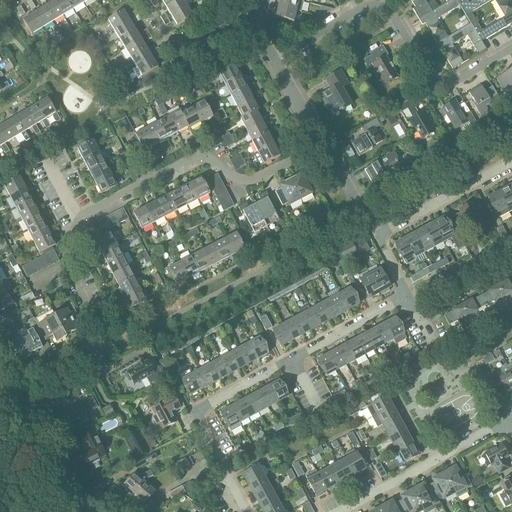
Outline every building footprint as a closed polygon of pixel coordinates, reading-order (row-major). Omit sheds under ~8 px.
[(31,0),(27,3),(31,10),(36,8),(31,0)] [(73,10),(66,0),(55,0),(54,1),(63,16),(73,10)] [(80,0),(66,0),(73,10),(83,4),(80,0)] [(178,0),(166,8),(171,17),(187,7),(191,4),(188,0),(178,0)] [(295,0),(280,0),(278,7),(296,11),(301,13),(304,2),(295,0)] [(410,0),(415,8),(413,10),(419,20),(432,13),(424,0),(445,0),(447,3),(452,0),(410,0)] [(452,0),(447,3),(432,13),(419,20),(422,25),(424,24),(437,44),(448,38),(437,20),(460,6),(459,6),(455,0),(452,0)] [(475,0),(469,4),(466,0),(455,0),(459,6),(460,6),(466,16),(471,13),(492,0),(475,0)] [(482,31),(471,13),(466,16),(471,24),(482,42),(511,23),(511,6),(508,0),(493,0),(504,18),(482,31)] [(63,16),(54,1),(44,7),(53,22),(63,16)] [(21,7),(17,9),(21,17),(25,14),(21,7)] [(44,7),(33,13),(43,29),(53,22),(44,7)] [(193,17),(187,7),(171,17),(177,26),(193,17)] [(296,11),(278,7),(276,18),(294,22),(296,11)] [(113,30),(130,21),(124,11),(107,20),(113,30)] [(43,29),(33,13),(23,20),(32,35),(43,29)] [(135,30),(130,21),(113,30),(119,40),(135,30)] [(442,52),(453,70),(464,64),(452,46),(467,36),(478,55),(486,50),(482,42),(471,24),(448,38),(437,44),(432,47),(433,50),(437,55),(442,52)] [(141,40),(135,30),(119,40),(115,42),(120,52),(125,49),(141,40)] [(147,49),(141,40),(125,49),(130,58),(147,49)] [(377,75),(383,85),(398,77),(386,57),(388,56),(383,46),(370,54),(371,56),(363,61),(373,77),(377,75)] [(147,49),(130,58),(136,68),(152,58),(147,49)] [(158,67),(152,58),(136,68),(141,77),(158,67)] [(231,62),(217,70),(225,85),(241,77),(234,65),(233,66),(231,62)] [(498,78),(496,79),(509,102),(511,100),(511,66),(510,68),(511,70),(507,73),(498,78)] [(352,106),(342,90),(349,86),(340,71),(325,79),(331,89),(321,95),(328,107),(330,106),(335,115),(352,106)] [(23,82),(19,77),(15,80),(19,85),(23,82)] [(205,95),(210,93),(207,88),(208,88),(202,77),(197,80),(203,91),(205,95)] [(241,77),(225,85),(231,97),(247,88),(241,77)] [(0,91),(1,91),(2,91),(9,87),(7,82),(0,86),(0,91)] [(481,86),(469,93),(469,94),(475,104),(474,105),(473,105),(474,106),(481,119),(503,106),(493,89),(485,94),(484,92),(481,86)] [(252,100),(247,88),(231,97),(237,108),(252,100)] [(47,99),(36,105),(45,119),(46,120),(52,116),(57,123),(61,121),(56,113),(47,99)] [(259,111),(252,100),(237,108),(242,118),(242,119),(256,112),(256,113),(259,111)] [(410,100),(393,110),(397,116),(403,112),(408,121),(410,120),(422,140),(437,132),(426,114),(420,117),(410,100)] [(464,116),(455,101),(442,109),(442,110),(439,112),(442,118),(446,116),(455,131),(468,123),(471,128),(477,125),(470,112),(464,116)] [(204,102),(193,108),(201,124),(212,118),(204,102)] [(36,105),(26,111),(35,126),(36,126),(42,122),(46,129),(51,127),(46,120),(45,119),(36,105)] [(201,124),(193,108),(182,113),(181,111),(181,112),(190,130),(201,124)] [(26,111),(16,118),(25,132),(26,132),(32,128),(36,136),(41,133),(36,126),(35,126),(26,111)] [(190,130),(181,112),(169,117),(178,133),(188,128),(189,130),(190,130)] [(242,119),(242,118),(239,120),(246,131),(262,123),(256,113),(256,112),(242,119)] [(387,120),(384,115),(378,118),(381,123),(387,120)] [(127,117),(121,120),(125,128),(129,136),(135,133),(127,117)] [(178,133),(169,117),(159,123),(167,139),(178,133)] [(25,132),(16,118),(6,124),(15,138),(19,144),(25,140),(26,142),(30,139),(26,132),(25,132)] [(380,126),(376,119),(361,128),(365,135),(351,144),(359,157),(372,149),(371,148),(383,141),(375,129),(380,126)] [(115,124),(119,132),(125,128),(121,120),(115,124)] [(159,123),(147,129),(155,145),(167,139),(159,123)] [(262,123),(246,131),(251,142),(268,134),(262,123)] [(6,124),(0,127),(0,137),(4,145),(5,144),(11,141),(16,148),(20,145),(19,144),(15,138),(6,124)] [(471,143),(482,136),(477,128),(471,131),(473,135),(468,138),(471,143)] [(155,145),(147,129),(135,136),(143,151),(155,145)] [(221,144),(231,139),(228,133),(218,139),(221,144)] [(274,145),(268,134),(251,142),(257,154),(274,145)] [(0,137),(0,147),(1,147),(5,154),(10,151),(5,144),(4,145),(0,137)] [(234,144),(231,139),(221,144),(223,149),(234,144)] [(83,161),(99,153),(93,141),(77,149),(83,161)] [(455,150),(451,143),(447,146),(451,153),(455,150)] [(274,145),(257,154),(264,165),(280,157),(274,145)] [(349,158),(354,155),(349,145),(344,149),(349,158)] [(400,167),(392,153),(396,151),(394,147),(389,150),(391,153),(366,169),(374,183),(400,167)] [(99,153),(83,161),(89,172),(105,164),(110,161),(108,157),(103,160),(99,153)] [(232,166),(243,161),(240,155),(230,161),(232,166)] [(246,166),(243,161),(232,166),(235,172),(243,168),(246,166)] [(110,175),(105,164),(89,172),(95,183),(110,175)] [(136,177),(130,165),(125,168),(131,179),(136,177)] [(290,180),(300,200),(311,194),(310,192),(316,189),(309,175),(303,178),(301,174),(290,180)] [(110,175),(95,183),(101,195),(116,187),(110,175)] [(209,186),(220,180),(217,175),(206,180),(209,186)] [(11,198),(27,190),(21,177),(5,186),(11,198)] [(194,192),(198,201),(209,195),(201,179),(190,185),(194,192)] [(223,186),(220,180),(209,186),(212,191),(223,186)] [(300,200),(290,180),(279,186),(280,189),(275,193),(282,207),(288,204),(289,206),(300,200)] [(190,185),(179,191),(187,207),(198,201),(194,192),(190,185)] [(226,191),(223,186),(212,191),(215,196),(226,191)] [(511,195),(508,188),(499,193),(509,213),(511,211),(511,195)] [(32,200),(27,190),(11,198),(16,209),(32,200)] [(187,207),(179,191),(167,197),(175,213),(187,207)] [(226,191),(215,196),(218,202),(228,196),(226,191)] [(254,205),(266,227),(279,220),(270,204),(271,203),(266,192),(258,197),(260,202),(254,205)] [(509,213),(499,193),(488,199),(499,218),(509,213)] [(231,202),(228,196),(218,202),(220,207),(231,202)] [(167,197),(156,202),(165,218),(175,213),(167,197)] [(38,212),(32,200),(16,209),(21,218),(22,220),(38,212)] [(156,202),(145,208),(153,224),(165,218),(156,202)] [(231,202),(220,207),(223,213),(234,207),(231,202)] [(266,227),(254,205),(248,208),(246,203),(237,207),(242,216),(244,215),(254,234),(266,227)] [(462,213),(451,219),(458,232),(477,223),(476,221),(479,219),(481,218),(473,203),(472,203),(466,206),(465,204),(460,207),(461,209),(460,209),(462,213)] [(153,224),(145,208),(133,214),(142,230),(153,224)] [(118,212),(123,222),(128,220),(122,209),(118,212)] [(38,212),(22,220),(28,231),(44,223),(38,212)] [(118,212),(113,214),(118,225),(123,222),(118,212)] [(113,214),(107,217),(113,228),(118,225),(113,214)] [(113,228),(107,217),(102,220),(107,230),(108,230),(113,228)] [(444,218),(434,224),(444,243),(452,239),(452,234),(444,218)] [(102,220),(97,223),(102,233),(107,230),(102,220)] [(494,229),(490,220),(484,223),(488,232),(494,229)] [(49,234),(44,223),(28,231),(33,242),(49,234)] [(102,233),(97,223),(91,226),(96,236),(98,235),(102,233)] [(434,224),(424,229),(434,248),(444,243),(434,224)] [(503,242),(509,239),(502,227),(496,230),(503,242)] [(424,229),(415,234),(425,253),(434,248),(424,229)] [(101,253),(117,245),(111,233),(110,233),(100,238),(95,241),(101,253)] [(49,234),(33,242),(39,254),(55,246),(49,234)] [(225,240),(233,255),(244,250),(236,234),(225,240)] [(425,253),(415,234),(411,236),(410,235),(406,237),(407,239),(405,240),(415,258),(416,258),(425,253)] [(352,244),(356,252),(367,246),(363,238),(352,244)] [(233,255),(225,240),(213,245),(222,261),(233,255)] [(415,258),(405,240),(395,245),(403,261),(403,260),(406,265),(416,260),(416,258),(415,258)] [(356,252),(352,244),(338,251),(342,259),(342,260),(356,253),(356,252)] [(117,245),(101,253),(107,264),(123,256),(117,245)] [(222,261),(213,245),(202,251),(210,267),(222,261)] [(202,251),(191,257),(199,273),(210,267),(202,251)] [(49,254),(54,265),(59,262),(53,252),(49,254)] [(54,265),(49,254),(43,256),(49,267),(54,265)] [(43,256),(38,259),(44,270),(49,267),(43,256)] [(123,256),(107,264),(113,276),(128,267),(123,256)] [(191,257),(180,263),(188,279),(199,273),(191,257)] [(44,270),(38,259),(32,262),(38,273),(44,270)] [(342,260),(342,259),(336,262),(342,275),(348,272),(342,260)] [(32,262),(27,265),(33,275),(38,273),(32,262)] [(188,279),(180,263),(168,269),(176,285),(188,279)] [(33,275),(27,265),(21,268),(27,278),(33,275)] [(422,271),(425,277),(435,271),(432,266),(422,271)] [(134,278),(128,267),(113,276),(118,286),(134,278)] [(325,268),(316,273),(317,276),(327,271),(325,268)] [(370,276),(379,293),(380,293),(382,295),(389,291),(388,289),(389,288),(379,270),(370,276)] [(425,277),(422,271),(410,278),(413,284),(426,277),(425,277)] [(316,273),(306,278),(308,282),(317,276),(316,273)] [(379,293),(370,276),(360,281),(370,299),(379,293)] [(134,278),(118,286),(124,298),(140,290),(134,278)] [(308,282),(306,278),(297,284),(298,287),(308,282)] [(511,279),(498,287),(510,309),(511,308),(511,279)] [(298,287),(297,284),(287,289),(289,292),(298,287)] [(498,287),(480,297),(485,306),(494,302),(499,311),(500,310),(502,313),(510,309),(498,287)] [(287,289),(278,294),(280,297),(289,292),(287,289)] [(350,289),(340,295),(348,310),(359,305),(350,289)] [(146,301),(140,290),(124,298),(130,309),(146,301)] [(13,306),(7,294),(0,297),(0,312),(7,309),(10,316),(15,314),(11,306),(13,306)] [(21,299),(23,304),(34,299),(31,294),(21,299)] [(280,297),(278,294),(268,299),(270,302),(280,297)] [(348,310),(340,295),(330,300),(339,316),(348,310)] [(485,306),(480,297),(462,306),(474,329),(482,324),(480,321),(481,320),(477,311),(485,306)] [(330,300),(321,305),(329,321),(339,316),(330,300)] [(329,321),(321,305),(311,311),(320,326),(329,321)] [(474,329),(462,306),(444,316),(449,326),(458,321),(463,330),(464,329),(466,333),(474,329)] [(69,309),(56,315),(67,338),(71,336),(70,333),(83,327),(75,311),(70,313),(69,309)] [(311,311),(302,316),(310,331),(320,326),(311,311)] [(54,316),(38,325),(42,333),(46,341),(53,337),(56,343),(67,338),(56,315),(54,316)] [(266,315),(259,319),(266,331),(272,328),(266,315)] [(310,331),(302,316),(292,321),(301,336),(310,331)] [(42,333),(38,325),(37,325),(36,322),(35,323),(33,319),(28,322),(32,330),(27,333),(28,335),(22,338),(32,356),(38,353),(37,351),(42,349),(36,336),(42,333)] [(231,329),(239,325),(239,324),(237,322),(236,319),(228,323),(231,329)] [(395,319),(385,325),(396,345),(406,340),(395,319)] [(292,321),(283,326),(291,341),(301,336),(292,321)] [(21,338),(16,327),(13,322),(2,327),(5,333),(9,331),(14,342),(11,343),(16,355),(14,356),(18,363),(32,356),(22,338),(21,338)] [(227,326),(225,323),(216,328),(217,331),(227,326)] [(385,325),(375,330),(384,345),(393,340),(396,345),(385,325)] [(291,341),(283,326),(273,332),(281,347),(291,341)] [(217,331),(216,328),(206,333),(208,336),(217,331)] [(375,330),(366,335),(374,350),(384,345),(375,330)] [(208,336),(206,333),(197,338),(198,341),(208,336)] [(374,350),(366,335),(356,340),(365,355),(374,350)] [(198,341),(197,338),(187,343),(189,346),(198,341)] [(249,344),(257,360),(268,354),(259,339),(249,344)] [(365,355),(356,340),(347,345),(355,360),(365,355)] [(189,346),(187,343),(178,348),(179,352),(189,346)] [(257,360),(249,344),(240,349),(248,365),(257,360)] [(355,360),(347,345),(337,350),(346,366),(355,360)] [(240,349),(230,355),(238,370),(248,365),(240,349)] [(346,366),(337,350),(328,355),(336,371),(346,366)] [(230,355),(221,360),(229,375),(238,370),(230,355)] [(336,371),(328,355),(318,361),(326,376),(336,371)] [(221,360),(211,365),(219,380),(229,375),(221,360)] [(135,369),(128,373),(135,385),(142,382),(148,379),(151,384),(164,378),(159,369),(153,372),(148,363),(141,366),(135,369)] [(211,365),(202,370),(210,385),(219,380),(211,365)] [(511,374),(508,366),(501,370),(502,372),(493,377),(495,381),(500,378),(508,392),(511,389),(511,374)] [(201,391),(192,375),(189,370),(179,375),(181,378),(180,378),(190,396),(201,391)] [(202,370),(192,375),(201,391),(210,385),(202,370)] [(272,386),(269,387),(277,403),(288,397),(279,382),(277,383),(276,382),(271,384),(272,386)] [(277,403),(269,387),(260,393),(268,408),(277,403)] [(79,397),(75,390),(66,395),(69,402),(79,397)] [(344,390),(332,397),(335,403),(347,396),(344,390)] [(260,393),(250,398),(258,413),(268,408),(260,393)] [(160,406),(152,410),(155,416),(152,417),(156,425),(159,423),(163,429),(176,422),(171,413),(180,409),(174,396),(159,404),(160,406)] [(96,397),(93,399),(85,402),(89,411),(89,412),(100,407),(96,397)] [(372,418),(392,407),(387,397),(367,408),(372,418)] [(258,413),(250,398),(241,403),(249,418),(258,413)] [(84,419),(82,414),(89,411),(85,402),(78,406),(57,416),(64,429),(84,419)] [(241,403),(231,408),(239,423),(240,423),(249,418),(241,403)] [(345,413),(348,418),(360,412),(357,406),(345,413)] [(110,407),(103,411),(106,417),(113,413),(110,407)] [(392,407),(372,418),(367,421),(372,431),(382,425),(398,417),(392,407)] [(239,423),(231,408),(221,414),(229,429),(231,432),(241,427),(240,423),(239,423)] [(287,421),(291,427),(305,419),(302,413),(287,421)] [(398,417),(382,425),(387,435),(403,426),(398,417)] [(403,426),(387,435),(393,444),(408,436),(403,426)] [(94,431),(80,438),(83,445),(84,445),(85,448),(75,453),(82,466),(88,463),(89,465),(98,461),(97,459),(104,456),(97,442),(99,441),(94,431)] [(352,433),(347,436),(353,448),(359,445),(352,433)] [(138,434),(128,440),(137,458),(147,452),(138,434)] [(413,445),(408,436),(393,444),(398,454),(413,445)] [(419,456),(413,445),(398,454),(403,464),(419,456)] [(501,445),(485,454),(491,466),(494,465),(499,475),(509,469),(504,459),(508,457),(506,453),(507,452),(507,451),(506,449),(505,449),(503,449),(501,445)] [(267,455),(270,461),(282,454),(279,448),(267,455)] [(154,452),(147,455),(133,462),(137,469),(150,462),(158,458),(154,452)] [(357,454),(346,460),(355,475),(365,469),(357,454)] [(355,475),(346,460),(337,465),(346,480),(355,475)] [(298,478),(299,478),(304,475),(298,462),(292,465),(298,478)] [(380,463),(374,466),(381,479),(387,476),(380,463)] [(337,465),(328,470),(336,485),(346,480),(337,465)] [(249,486),(264,477),(258,467),(243,475),(249,486)] [(451,470),(444,474),(455,493),(457,498),(468,493),(466,490),(472,487),(462,468),(453,473),(451,470)] [(336,485),(328,470),(318,475),(316,471),(326,490),(336,485)] [(131,495),(133,494),(134,495),(147,480),(153,476),(151,471),(142,476),(139,479),(136,477),(133,474),(128,480),(127,479),(121,486),(131,495)] [(326,490),(316,471),(305,476),(316,496),(326,490)] [(438,480),(430,485),(436,497),(441,494),(444,499),(455,493),(444,474),(437,478),(438,480)] [(470,483),(477,489),(478,488),(484,481),(477,475),(471,482),(470,483)] [(147,480),(134,495),(144,504),(154,493),(145,484),(149,479),(153,477),(153,476),(147,480)] [(505,493),(499,496),(506,508),(511,505),(511,504),(511,476),(511,477),(501,483),(506,492),(505,493)] [(269,487),(264,477),(249,486),(254,495),(269,487)] [(487,484),(476,490),(479,495),(490,489),(487,484)] [(440,504),(436,497),(430,485),(421,490),(420,487),(412,491),(423,510),(424,511),(429,511),(436,509),(435,507),(440,504)] [(185,492),(182,487),(182,486),(168,494),(171,500),(185,492)] [(269,487),(254,495),(259,504),(274,496),(269,487)] [(407,498),(398,502),(403,511),(419,511),(423,510),(412,491),(405,495),(407,498)] [(267,511),(280,506),(274,496),(259,504),(263,511),(267,511)] [(313,511),(308,502),(303,505),(306,511),(313,511)] [(403,511),(398,502),(389,507),(388,505),(381,508),(382,511),(403,511)] [(198,511),(199,511),(202,508),(195,503),(192,508),(198,511)]
